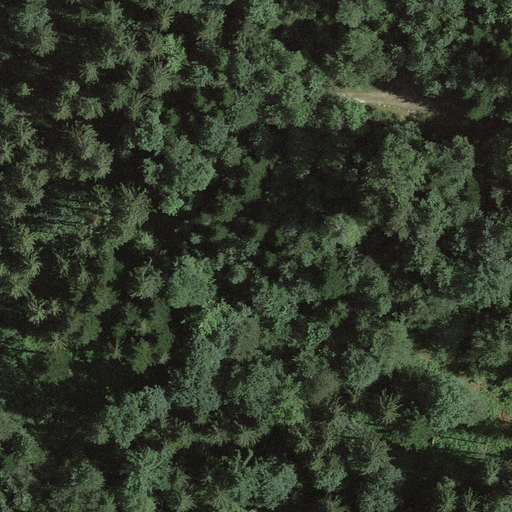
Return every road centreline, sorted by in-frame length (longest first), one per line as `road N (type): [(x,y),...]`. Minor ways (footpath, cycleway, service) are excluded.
road 1 (track): [(193,511),(133,266),(132,183),(74,100),(0,104)]
road 2 (track): [(74,100),(204,85),(511,113)]
